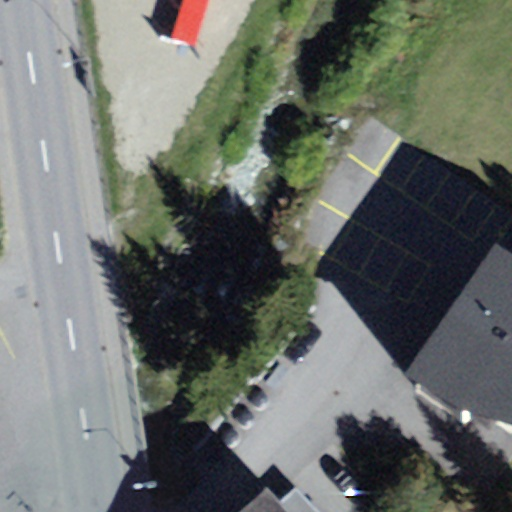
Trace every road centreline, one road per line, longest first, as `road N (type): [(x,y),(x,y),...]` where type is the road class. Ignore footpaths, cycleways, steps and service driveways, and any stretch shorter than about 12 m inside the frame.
road 1 (primary): [(80,389),(20,0)]
road 2 (residential): [(20,511),(80,389)]
road 3 (primary): [(98,511),(80,389)]
